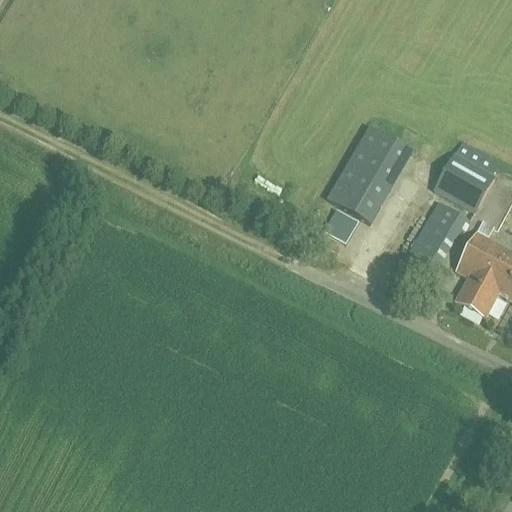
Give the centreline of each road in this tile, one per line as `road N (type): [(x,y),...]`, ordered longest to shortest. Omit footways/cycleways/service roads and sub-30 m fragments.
road 1 (track): [(0,121),(343,292)]
road 2 (unclassified): [(511,371),(343,292)]
